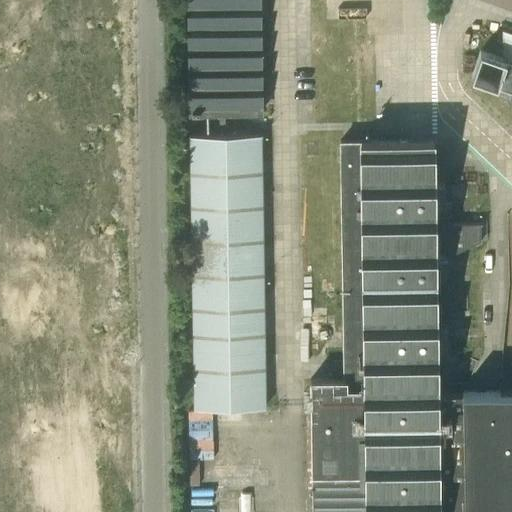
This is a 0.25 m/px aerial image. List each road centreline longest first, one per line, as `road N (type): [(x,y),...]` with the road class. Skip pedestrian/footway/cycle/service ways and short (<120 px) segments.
road 1 (residential): [(152,511),(147,0)]
road 2 (unknown): [(395,0),(511,173)]
